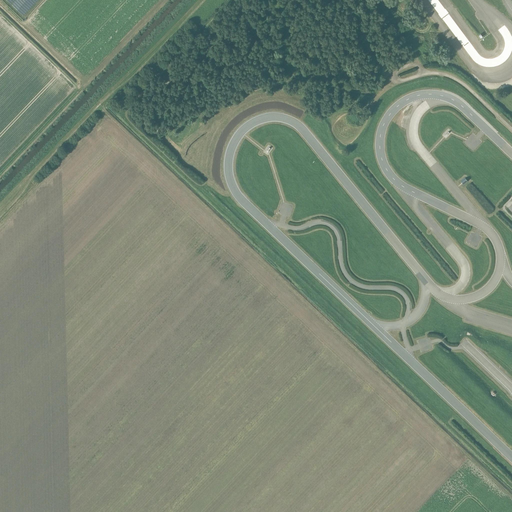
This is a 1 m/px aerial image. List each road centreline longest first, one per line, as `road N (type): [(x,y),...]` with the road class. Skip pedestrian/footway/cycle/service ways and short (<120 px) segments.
road 1 (unknown): [(423,277),(291,120),(251,123),(229,150),(232,187),(264,222)]
road 2 (track): [(511,130),(458,80),(435,73),(394,83),(342,71),(245,92),(279,49)]
road 3 (track): [(231,0),(139,96),(146,129),(154,132),(163,116)]
road 4 (unknown): [(264,222),(372,325)]
